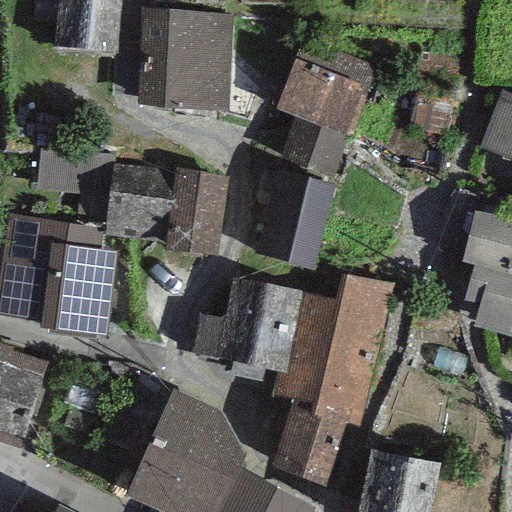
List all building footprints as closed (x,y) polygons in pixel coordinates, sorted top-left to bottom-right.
[(115,0),(56,0),(55,39),(113,43),(115,0)] [(231,11),(141,6),(136,98),(226,103),(231,11)] [(322,59),(294,49),(275,102),(295,109),(280,151),(333,170),(349,127),(353,128),(376,65),(326,47),(322,59)] [(511,90),(499,87),(482,139),(505,147),(503,152),(511,154),(511,90)] [(226,167),(176,161),(175,164),(115,156),(106,229),(165,236),(164,240),(216,247),(226,167)] [(334,179),(273,165),(252,241),(313,262),(334,179)] [(511,212),(474,204),(461,254),(473,258),(511,267),(511,212)] [(102,225),(5,212),(0,253),(0,307),(40,313),(40,317),(47,318),(46,325),(93,331),(94,321),(106,323),(116,245),(100,243),(102,225)] [(511,267),(473,258),(464,292),(478,295),(472,318),(511,328),(511,267)] [(395,279),(341,268),(335,294),(300,285),(285,364),(277,363),(270,383),(293,388),(270,458),(325,477),(345,414),(360,418),(395,279)] [(285,364),(300,285),(231,272),(224,312),(198,307),(191,347),(277,363),(285,364)] [(47,355),(0,338),(0,432),(19,439),(47,355)] [(220,403),(172,381),(126,482),(189,511),(211,511),(238,459),(245,445),(220,403)] [(426,511),(440,453),(369,436),(353,511),(426,511)] [(306,511),(313,499),(238,459),(211,511),(306,511)] [(89,511),(58,495),(49,511),(89,511)]
